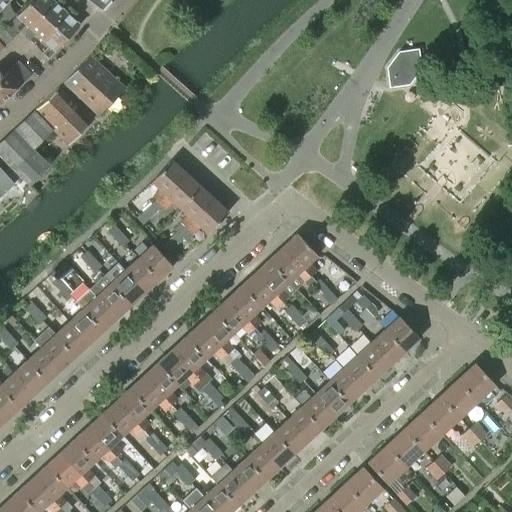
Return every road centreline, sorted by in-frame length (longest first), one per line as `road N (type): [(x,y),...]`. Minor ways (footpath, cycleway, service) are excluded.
road 1 (residential): [(0,465),(286,202)]
road 2 (residential): [(469,339),(285,511)]
road 3 (residential): [(469,339),(286,202)]
road 4 (residential): [(0,122),(101,28)]
